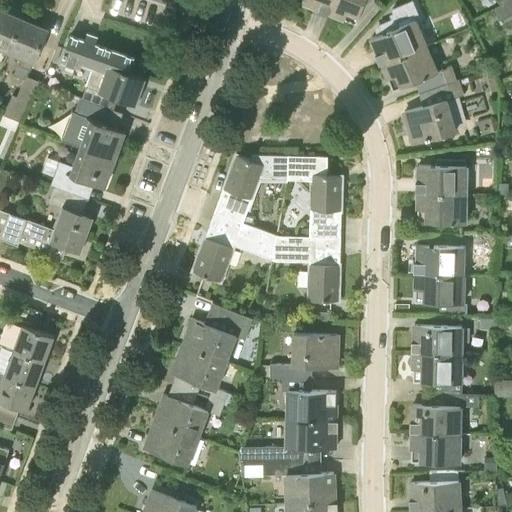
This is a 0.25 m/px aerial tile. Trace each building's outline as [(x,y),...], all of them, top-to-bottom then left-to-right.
[(329,13),(334,0),(303,0),(303,3),(329,13)] [(334,0),(329,13),(356,24),(365,0),(367,0),(368,1),(369,0),(334,0)] [(382,33),(371,38),(382,64),(426,46),(415,19),(419,18),(412,0),(407,0),(391,7),(393,11),(390,13),(391,17),(378,23),(382,33)] [(504,21),(511,16),(511,8),(507,0),(502,4),(494,8),(501,21),(503,20),(504,21)] [(23,18),(0,8),(0,47),(9,51),(23,18)] [(14,73),(25,77),(26,75),(27,75),(48,29),(23,18),(9,51),(19,55),(21,56),(18,65),(14,73)] [(110,65),(129,71),(134,58),(70,35),(61,61),(80,68),(83,62),(94,67),(106,72),(110,65)] [(57,45),(52,59),(57,61),(62,47),(57,45)] [(437,72),(426,46),(382,64),(393,91),(437,72)] [(94,67),(81,98),(108,107),(113,109),(113,108),(112,108),(116,97),(135,104),(145,77),(129,71),(110,65),(106,72),(94,67)] [(442,69),(447,83),(457,80),(457,79),(452,65),(442,69)] [(39,81),(27,75),(26,75),(25,77),(17,96),(12,94),(4,114),(21,121),(39,81)] [(447,83),(452,98),(464,93),(459,79),(457,79),(457,80),(447,83)] [(80,146),(80,147),(114,159),(123,137),(116,135),(118,128),(103,123),(108,108),(113,110),(113,109),(108,107),(81,98),(75,112),(73,111),(62,139),(80,146)] [(446,100),(404,112),(413,142),(455,130),(446,100)] [(497,153),(507,153),(507,142),(497,142),(497,153)] [(104,187),(114,159),(80,147),(73,165),(58,160),(58,161),(48,157),(42,172),(52,175),(49,184),(55,186),(77,193),(81,180),(82,181),(83,179),(104,187)] [(215,210),(242,220),(257,177),(286,178),(287,155),(252,154),(250,159),(236,154),(223,188),(231,191),(227,201),(220,198),(215,210)] [(287,155),(286,178),(312,178),(310,227),(310,235),(340,236),(341,222),(333,221),(333,210),(341,210),(342,175),(327,175),(327,156),(287,155)] [(418,164),(418,193),(465,194),(466,165),(435,163),(435,166),(418,164)] [(507,194),(507,182),(499,182),(499,194),(507,194)] [(90,197),(77,193),(55,186),(49,201),(62,205),(53,228),(0,208),(0,238),(18,245),(19,241),(50,253),(51,252),(47,250),(50,241),(65,246),(64,250),(65,251),(67,247),(80,252),(94,216),(80,211),(85,198),(89,200),(90,197)] [(464,222),(465,194),(418,193),(417,222),(464,222)] [(233,244),(271,258),(277,233),(241,220),(242,220),(215,210),(209,226),(216,229),(213,239),(205,236),(193,270),(219,279),(233,244)] [(340,236),(310,235),(301,234),(277,233),(271,258),(274,259),(309,261),(308,299),(338,300),(339,264),(332,264),(332,253),(340,253),(340,236)] [(434,245),(417,244),(416,273),(463,274),(464,245),(434,244),(434,245)] [(463,274),(416,273),(415,302),(462,303),(463,274)] [(191,318),(181,345),(226,361),(235,334),(191,318)] [(22,324),(13,349),(44,361),(53,338),(54,338),(55,336),(22,324)] [(413,352),(461,354),(462,325),(414,324),(413,352)] [(293,334),(292,363),(270,362),(270,365),(270,376),(282,376),(282,377),(307,377),(307,365),(337,366),(338,334),(293,334)] [(216,387),(226,361),(181,345),(171,372),(213,388),(209,398),(223,404),(224,403),(227,404),(231,402),(233,399),(233,396),(231,393),(228,391),(216,387)] [(36,384),(44,361),(13,349),(4,373),(36,384)] [(413,381),(460,382),(461,382),(461,381),(461,354),(413,352),(413,381)] [(270,376),(270,365),(259,364),(259,375),(270,376)] [(4,373),(0,371),(0,411),(14,416),(18,407),(27,410),(28,408),(27,408),(36,384),(4,373)] [(307,377),(282,377),(282,389),(289,389),(288,418),(335,419),(336,390),(306,390),(307,377)] [(511,395),(511,379),(494,379),(494,395),(511,395)] [(163,393),(153,420),(199,437),(208,410),(220,414),(223,404),(209,398),(205,409),(163,393)] [(478,406),(479,394),(460,394),(460,405),(461,405),(478,406)] [(460,434),(460,405),(413,404),(412,432),(460,434)] [(0,424),(10,428),(14,416),(0,411),(0,424)] [(303,447),(335,448),(335,419),(288,418),(288,445),(239,445),(240,460),(303,460),(303,447)] [(189,464),(199,437),(153,420),(144,447),(189,464)] [(459,462),(460,434),(412,432),(411,461),(459,462)] [(0,476),(9,449),(0,446),(0,476)] [(496,470),(496,456),(484,456),(484,470),(496,470)] [(286,473),(287,502),(335,500),(334,472),(303,473),(303,460),(240,460),(242,474),(286,473)] [(412,510),(460,508),(458,480),(458,470),(430,471),(430,481),(411,482),(412,510)] [(507,505),(504,495),(503,488),(497,489),(497,505),(507,505)] [(194,511),(197,506),(151,489),(143,511),(194,511)] [(335,511),(335,500),(287,502),(287,511),(335,511)]
